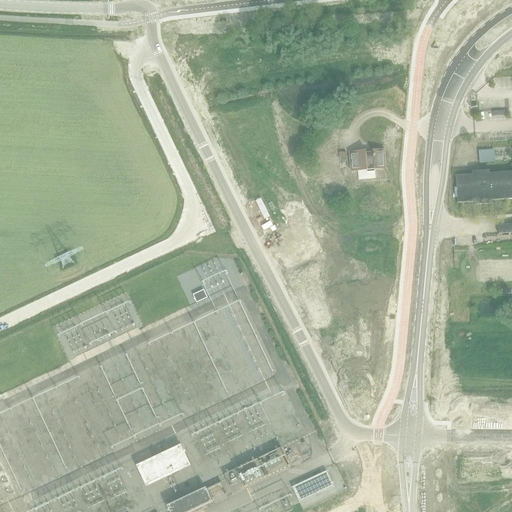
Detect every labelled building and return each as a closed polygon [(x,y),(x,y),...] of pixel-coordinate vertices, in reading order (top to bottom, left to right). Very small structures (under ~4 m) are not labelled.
[(347,146),(349,165),(385,161),(383,142),(347,146)] [(374,164),(356,164),(356,175),(374,174),(374,164)] [(472,174),(456,175),(458,203),(474,202),(475,205),(492,203),(492,201),(511,199),(511,223),(498,225),(499,234),(511,232),(511,171),(490,173),(490,170),(472,171),(472,174)] [(444,247),(443,263),(457,263),(457,248),(444,247)] [(376,288),(375,302),(401,303),(402,289),(376,288)] [(203,289),(193,295),(196,302),(207,297),(203,289)] [(180,446),(137,466),(147,485),(189,465),(180,446)] [(261,473),(257,461),(238,468),(243,480),(261,473)] [(225,467),(229,479),(237,476),(233,465),(225,467)] [(334,486),(326,471),(292,487),(299,503),(334,486)] [(205,488),(167,506),(170,511),(189,511),(212,502),(212,501),(205,488)]
